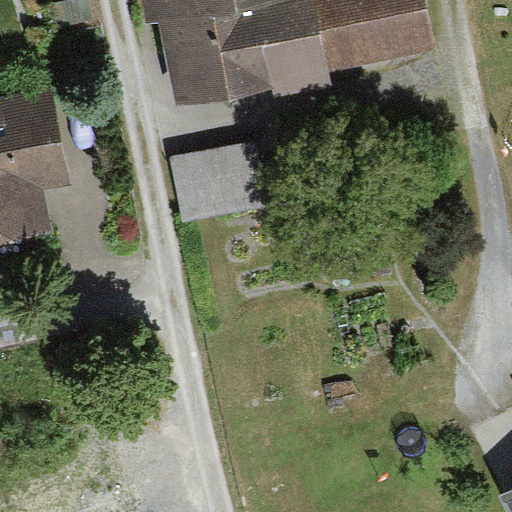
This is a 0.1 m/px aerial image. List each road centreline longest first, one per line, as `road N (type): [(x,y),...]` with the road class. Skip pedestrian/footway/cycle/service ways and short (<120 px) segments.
road 1 (track): [(116,0),(231,511)]
road 2 (residential): [(190,313),(0,344)]
